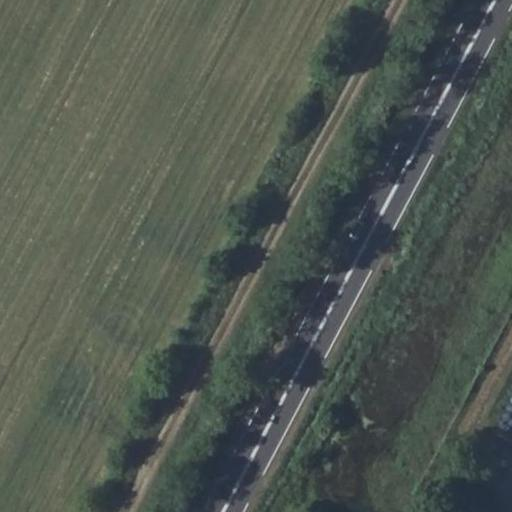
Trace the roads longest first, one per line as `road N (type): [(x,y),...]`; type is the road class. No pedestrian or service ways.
road 1 (track): [(123,511),(395,0)]
road 2 (primary): [(223,511),(495,0)]
